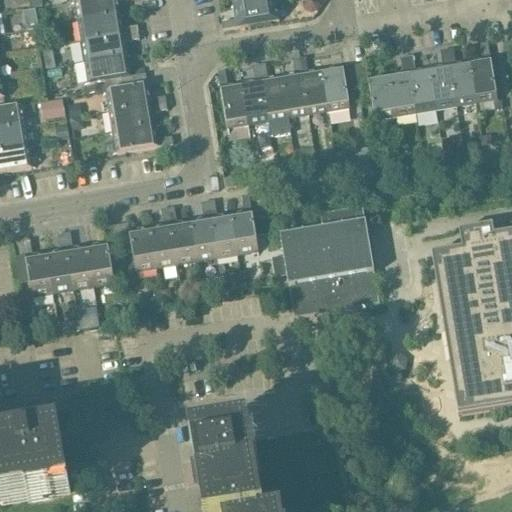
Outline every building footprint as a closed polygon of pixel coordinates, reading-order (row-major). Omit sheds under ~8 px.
[(42,0),(33,0),(35,10),(44,9),(42,0)] [(133,0),(106,0),(76,5),(79,25),(121,18),(119,4),(134,2),(133,0)] [(233,0),(235,9),(276,2),(275,0),(233,0)] [(305,0),(303,3),(304,10),(310,14),(317,13),(321,7),(320,1),(318,0),(305,0)] [(235,9),(237,23),(222,26),(224,33),(280,24),(276,2),(235,9)] [(83,46),(124,39),(140,36),(139,29),(123,31),(121,18),(79,25),(83,46)] [(140,36),(124,39),(83,46),(86,65),(128,58),(125,45),(141,42),(140,36)] [(52,50),(51,43),(42,44),(43,51),(52,50)] [(498,102),(491,61),(488,46),(481,47),(483,63),(470,65),(477,106),(498,102)] [(454,52),(447,53),(456,109),(477,106),(470,65),(457,67),(454,52)] [(440,54),(443,69),(430,71),(437,113),(456,109),(447,53),(440,54)] [(122,81),(123,92),(148,88),(147,77),(131,79),(128,58),(86,65),(89,86),(122,81)] [(414,58),(407,59),(416,116),(437,113),(430,71),(416,74),(414,58)] [(400,60),(403,76),(390,78),(396,119),(416,116),(407,59),(400,60)] [(323,74),(309,76),(306,60),(299,62),(309,118),(329,114),(323,74)] [(289,121),(309,118),(299,62),(293,63),(295,78),(282,80),(289,121)] [(366,66),(355,68),(359,92),(370,91),(375,123),(396,119),(390,78),(369,82),(366,66)] [(266,67),(259,68),(269,124),(272,140),(290,137),(287,121),(289,121),(282,80),(269,82),(266,67)] [(249,128),(269,124),(259,68),(253,69),(255,85),(242,87),(249,128)] [(355,68),(344,70),(323,74),(329,114),(351,111),(348,94),(359,92),(355,68)] [(227,131),(249,128),(242,87),(229,89),(226,74),(218,75),(227,131)] [(102,88),(88,91),(89,97),(103,95),(102,88)] [(148,88),(123,92),(107,94),(111,115),(167,106),(166,99),(151,102),(150,97),(148,88)] [(45,124),(65,121),(62,103),(42,107),(45,124)] [(111,115),(114,136),(155,129),(153,115),(169,113),(167,106),(111,115)] [(81,108),(70,109),(72,122),(83,120),(81,108)] [(22,109),(6,111),(0,112),(0,134),(26,130),(22,109)] [(74,134),(81,133),(85,127),(84,121),(72,123),(74,134)] [(58,145),(69,143),(67,129),(55,131),(58,145)] [(155,129),(114,136),(118,156),(174,148),(173,139),(157,142),(155,129)] [(0,154),(29,150),(26,130),(0,134),(0,154)] [(492,148),(491,139),(481,140),(483,149),(492,148)] [(472,151),(482,149),(481,140),(471,142),(472,151)] [(451,141),(441,143),(443,156),(454,154),(451,141)] [(72,162),(70,148),(60,150),(62,164),(72,162)] [(0,176),(32,171),(29,150),(0,154),(0,176)] [(339,173),(337,162),(318,165),(320,176),(339,173)] [(301,178),(317,176),(315,163),(299,166),(301,178)] [(275,181),(273,167),(256,170),(258,183),(275,181)] [(226,193),(240,190),(238,180),(224,182),(226,193)] [(231,216),(238,257),(259,254),(250,197),(242,199),(245,214),(231,216)] [(216,203),(208,204),(217,261),(238,257),(231,216),(218,219),(216,203)] [(217,261),(208,204),(202,205),(205,221),(192,223),(199,264),(217,261)] [(179,210),(169,211),(179,267),(199,264),(192,223),(181,225),(179,210)] [(179,267),(169,211),(161,213),(163,228),(150,230),(156,271),(179,267)] [(280,239),(289,291),(290,291),(295,322),(380,308),(378,297),(366,225),(363,211),(320,217),(323,233),(287,239),(288,238),(280,239)] [(129,226),(117,228),(122,252),(132,250),(136,274),(156,271),(150,230),(130,234),(129,226)] [(462,253),(432,258),(458,419),(511,410),(511,226),(505,228),(507,238),(495,240),(493,230),(460,236),(462,253)] [(122,252),(117,228),(105,230),(108,245),(87,248),(94,290),(116,287),(110,254),(122,252)] [(72,236),(64,237),(74,294),(94,290),(87,248),(74,251),(72,236)] [(61,253),(47,255),(54,297),(74,294),(64,237),(58,238),(61,253)] [(26,262),(17,264),(20,286),(30,284),(32,297),(33,301),(54,297),(47,255),(34,257),(32,242),(23,244),(26,259),(26,262)] [(171,302),(171,297),(166,294),(162,295),(163,304),(171,302)] [(142,310),(151,308),(150,300),(140,302),(142,310)] [(100,332),(98,321),(91,322),(87,327),(89,334),(100,332)] [(64,326),(66,338),(79,336),(77,324),(64,326)] [(259,511),(247,435),(196,443),(199,461),(192,462),(196,487),(203,486),(207,511),(259,511)] [(0,504),(70,493),(62,443),(44,446),(43,439),(19,443),(20,450),(0,453),(0,504)] [(87,479),(90,451),(68,453),(73,481),(87,479)]
